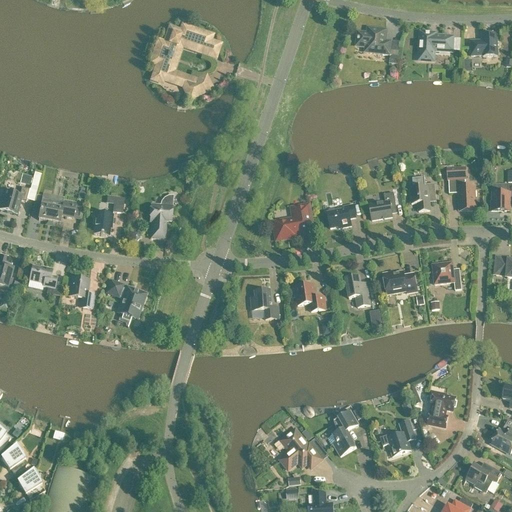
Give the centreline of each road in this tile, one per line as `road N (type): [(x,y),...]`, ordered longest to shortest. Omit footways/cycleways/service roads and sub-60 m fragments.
road 1 (unclassified): [(216,267),(307,0)]
road 2 (residential): [(416,486),(459,452),(473,419),(483,232)]
road 3 (residential): [(216,267),(483,232)]
road 4 (residential): [(216,267),(73,255),(0,238)]
road 5 (residential): [(163,453),(216,267)]
road 6 (residential): [(329,0),(417,19),(511,18)]
